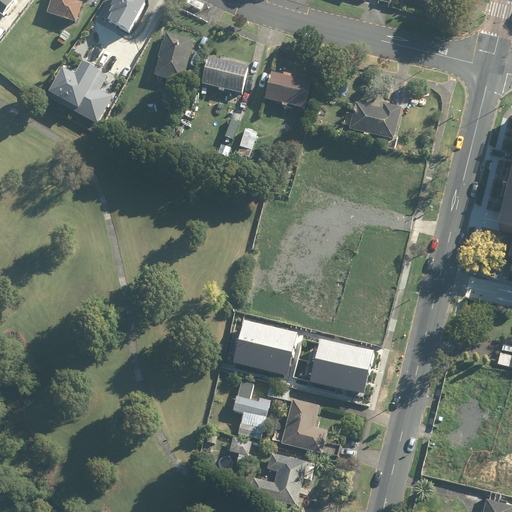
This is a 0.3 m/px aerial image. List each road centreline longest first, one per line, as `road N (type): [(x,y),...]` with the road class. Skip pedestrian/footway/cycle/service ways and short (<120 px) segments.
road 1 (secondary): [(382,511),(491,68)]
road 2 (residential): [(241,0),(491,68)]
